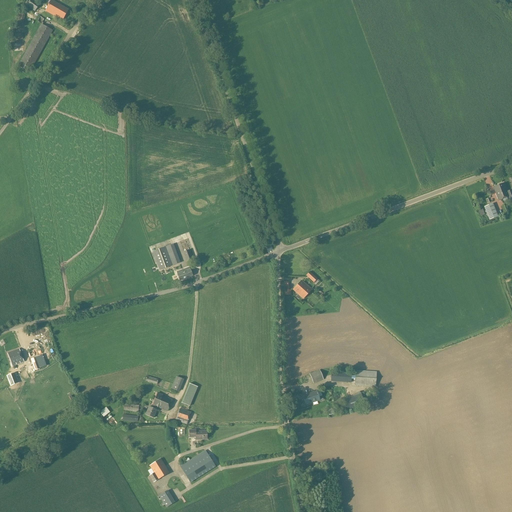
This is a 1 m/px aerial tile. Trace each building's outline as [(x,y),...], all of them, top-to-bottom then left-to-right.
[(35,12),(40,5),(33,0),(28,0),(25,5),(35,12)] [(63,19),(68,10),(51,1),(45,11),(57,17),(57,16),(63,19)] [(30,73),(53,31),(41,24),(18,66),(30,73)] [(511,202),(511,201),(511,190),(508,192),(505,183),(494,188),(499,201),(509,197),(511,202)] [(489,220),(498,216),(493,203),(484,207),(489,220)] [(159,271),(173,266),(166,247),(152,252),(159,271)] [(189,250),(183,252),(186,261),(193,258),(189,250)] [(179,281),(192,276),(190,270),(183,273),(181,270),(177,272),(178,275),(177,275),(179,281)] [(306,276),(314,283),(317,279),(310,272),(306,276)] [(303,299),(312,290),(302,281),(293,290),(303,299)] [(18,347),(7,352),(12,364),(23,360),(18,347)] [(35,370),(46,366),(42,355),(31,359),(35,370)] [(314,384),(324,380),(320,370),(310,374),(314,384)] [(376,387),(377,372),(356,371),(355,386),(376,387)] [(351,383),(352,373),(331,372),(331,382),(351,383)] [(7,376),(10,386),(18,383),(14,373),(7,376)] [(157,385),(158,380),(147,376),(145,381),(157,385)] [(179,392),(184,380),(176,377),(171,389),(179,392)] [(189,383),(183,403),(192,406),(198,386),(189,383)] [(306,406),(320,401),(320,400),(319,397),(317,391),(302,396),(306,406)] [(168,411),(172,400),(162,396),(162,395),(158,394),(152,408),(149,407),(146,415),(153,418),(157,410),(156,410),(157,407),(168,411)] [(350,409),(365,404),(361,394),(346,399),(350,409)] [(138,412),(139,406),(124,404),(124,411),(138,412)] [(107,407),(100,412),(105,417),(111,412),(107,407)] [(187,425),(191,412),(180,409),(177,417),(175,424),(179,425),(180,423),(187,425)] [(207,439),(207,431),(196,432),(196,430),(189,431),(190,438),(196,437),(196,440),(200,440),(200,439),(207,439)] [(189,481),(214,465),(205,451),(180,467),(189,481)] [(158,480),(169,473),(160,459),(150,466),(154,473),(150,476),(154,482),(158,480)] [(166,508),(175,503),(167,491),(159,496),(166,508)]
